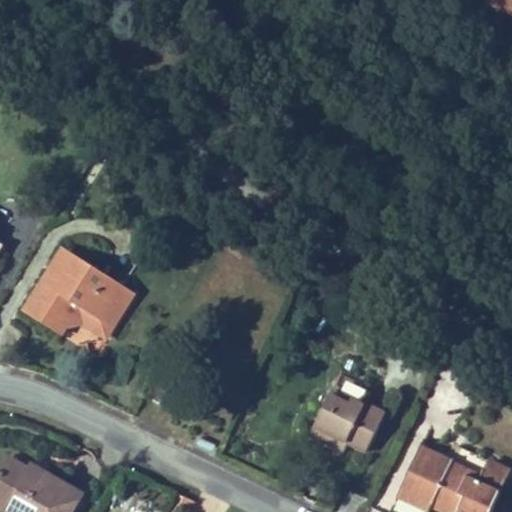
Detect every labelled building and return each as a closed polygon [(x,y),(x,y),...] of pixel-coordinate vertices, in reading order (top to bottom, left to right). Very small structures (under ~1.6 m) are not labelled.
[(511,0),(488,0),(487,5),(511,12),(511,0)] [(65,248),(43,283),(55,290),(78,256),(65,248)] [(81,307),(114,328),(136,293),(78,256),(55,290),(43,283),(25,311),(63,335),(74,317),(81,307)] [(81,307),(74,317),(108,338),(114,328),(81,307)] [(144,396),(160,405),(170,386),(153,377),(144,396)] [(316,427),(349,443),(368,452),(386,414),(365,404),(364,406),(333,391),(316,427)] [(312,435),(345,451),(349,443),(316,427),(312,435)] [(199,440),(196,446),(212,453),(215,447),(199,440)] [(492,511),(508,481),(485,470),(482,477),(479,484),(442,466),(445,460),(420,448),(398,495),(431,511),(434,504),(436,499),(450,506),(451,504),(460,508),(457,511),(492,511)] [(0,475),(3,478),(13,459),(9,457),(0,471),(0,475)] [(73,511),(84,494),(47,473),(44,479),(31,471),(31,470),(31,469),(13,459),(3,478),(0,475),(0,506),(3,511),(73,511)] [(479,484),(482,477),(445,460),(442,466),(479,484)] [(485,470),(508,481),(511,472),(489,461),(485,470)] [(31,471),(44,479),(47,473),(33,465),(31,469),(31,470),(31,471)] [(436,499),(434,504),(450,511),(457,511),(460,508),(451,504),(450,506),(436,499)] [(423,511),(399,500),(395,508),(402,511),(423,511)]
